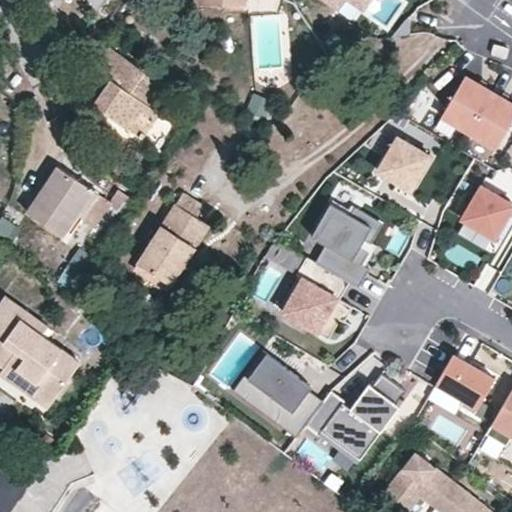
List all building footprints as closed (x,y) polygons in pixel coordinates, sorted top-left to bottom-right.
[(493,42),(490,53),(507,58),(510,47),(493,42)] [(110,47),(96,69),(111,80),(94,105),(126,127),(132,119),(148,129),(160,112),(154,108),(168,87),(110,47)] [(511,120),(511,103),(463,75),(442,115),(497,147),(511,120)] [(132,119),(126,127),(142,138),(148,129),(132,119)] [(435,157),(402,138),(381,172),(414,191),(435,157)] [(94,189),(59,166),(28,212),(63,235),(78,212),(84,216),(82,220),(97,229),(111,207),(123,215),(134,198),(118,188),(110,200),(99,193),(98,196),(92,192),(94,189)] [(511,209),(511,200),(483,184),(463,218),(496,237),(511,209)] [(139,262),(171,282),(210,224),(198,217),(204,205),(184,193),(139,262)] [(350,208),(334,199),(331,202),(351,214),(356,206),(353,204),(350,208)] [(373,242),(384,223),(356,206),(351,214),(331,202),(312,235),(326,244),(317,260),(352,281),(360,285),(371,267),(366,265),(363,263),(370,251),(362,246),(366,239),(373,242)] [(377,245),(373,242),(366,239),(362,246),(370,251),(363,263),(366,265),(377,245)] [(317,260),(309,255),(299,274),(305,277),(285,311),(331,338),(343,318),(347,321),(356,306),(342,298),(352,281),(317,260)] [(6,296),(0,303),(0,362),(5,366),(1,374),(49,407),(79,362),(42,334),(48,326),(6,296)] [(79,299),(74,307),(85,314),(90,307),(79,299)] [(244,396),(262,371),(256,367),(268,351),(263,347),(233,388),(244,396)] [(324,398),(310,388),(297,378),(300,374),(268,351),(256,367),(262,371),(244,396),(297,435),(304,426),(306,423),(324,398)] [(495,378),(453,353),(437,381),(464,397),(460,404),(475,412),(495,378)] [(360,457),(400,404),(397,401),(406,389),(382,371),(373,383),(370,381),(357,398),(351,405),(346,401),(344,400),(345,398),(332,388),(324,398),(306,423),(319,433),(322,429),(360,457)] [(313,384),(300,374),(297,378),(310,388),(313,384)] [(511,387),(486,432),(507,444),(511,434),(511,387)] [(351,405),(357,398),(351,394),(346,401),(351,405)] [(319,433),(306,423),(304,426),(317,436),(319,433)] [(360,457),(322,429),(319,433),(357,461),(360,457)] [(496,511),(497,511),(415,450),(383,494),(406,511),(421,492),(447,511),(496,511)]
